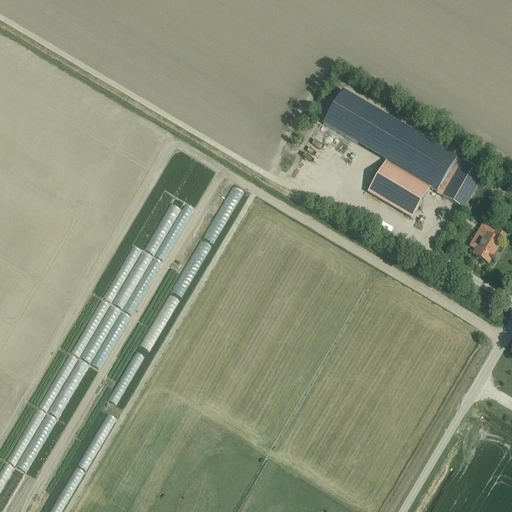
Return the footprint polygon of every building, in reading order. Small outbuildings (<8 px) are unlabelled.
[(441,185),(456,160),(457,159),(342,91),(323,124),(386,162),(429,187),(437,192),(441,185)] [(311,189),(324,189),(323,166),(323,161),(328,161),(328,147),(319,147),(319,169),(310,169),(311,189)] [(483,175),(456,160),(441,185),(447,189),(442,197),(463,209),(483,175)] [(386,162),(368,193),(411,219),(429,187),(386,162)] [(488,264),(501,243),(485,234),(472,255),(488,264)]
